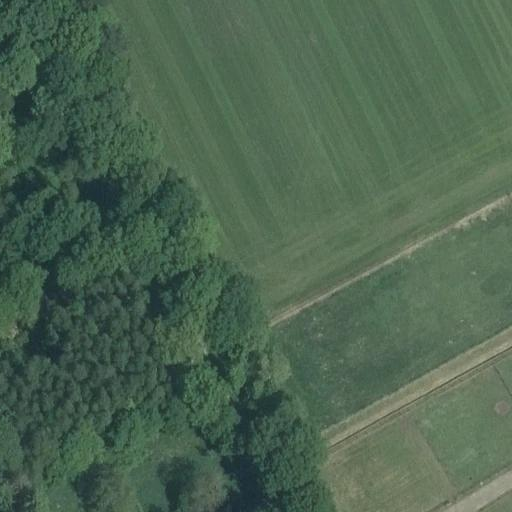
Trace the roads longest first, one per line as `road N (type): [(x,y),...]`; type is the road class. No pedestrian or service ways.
road 1 (track): [(286,511),(40,0)]
road 2 (track): [(128,0),(310,373),(336,402),(403,386)]
road 3 (track): [(403,386),(511,323)]
